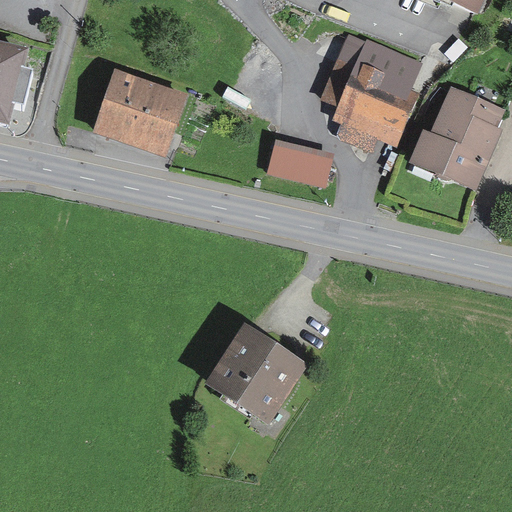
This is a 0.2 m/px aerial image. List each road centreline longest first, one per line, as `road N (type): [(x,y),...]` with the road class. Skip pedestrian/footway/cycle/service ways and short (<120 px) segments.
road 1 (tertiary): [(0,158),(347,235)]
road 2 (residential): [(347,235),(355,179),(313,126),(294,64),(245,0)]
road 3 (tertiary): [(347,235),(511,270)]
road 4 (unknown): [(511,136),(479,263)]
